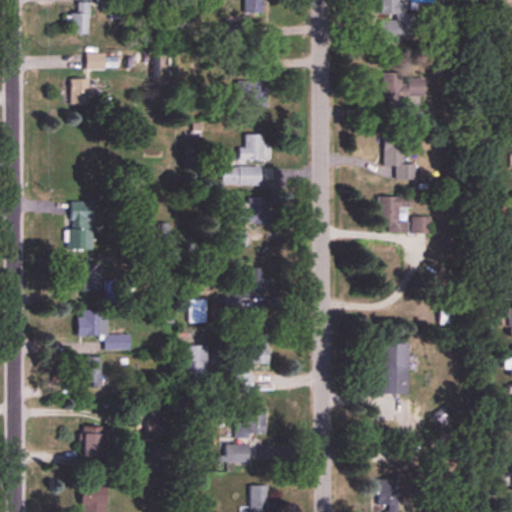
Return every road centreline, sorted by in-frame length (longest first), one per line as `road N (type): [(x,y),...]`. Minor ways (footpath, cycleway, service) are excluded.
road 1 (residential): [(16,511),(13,0)]
road 2 (residential): [(321,511),(321,0)]
